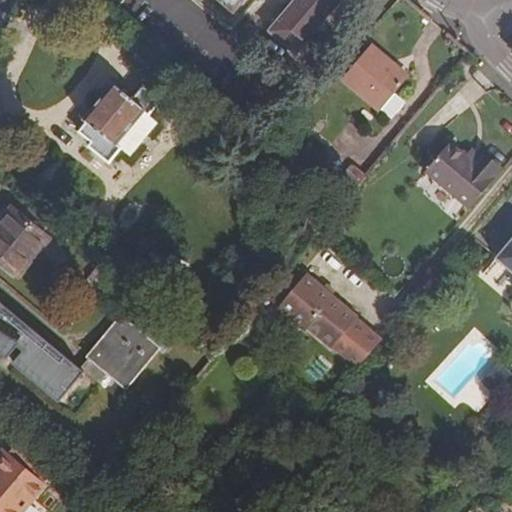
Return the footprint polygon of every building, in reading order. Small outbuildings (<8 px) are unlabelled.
[(220,0),(235,12),(245,0),(220,0)] [(290,54),(341,0),(259,0),(247,13),(290,54)] [(344,79),(381,110),(394,94),(409,77),(371,46),(344,79)] [(131,156),(157,123),(147,115),(159,101),(142,88),(133,100),(114,85),(86,120),(88,123),(80,131),(92,142),(89,145),(110,162),(121,148),(131,156)] [(394,94),(381,110),(392,119),(406,103),(394,94)] [(471,208),(497,178),(494,177),(499,172),(483,156),(481,155),(476,161),(468,154),(453,142),(428,170),(471,208)] [(332,188),(340,179),(323,164),(319,156),(308,147),(298,160),(332,188)] [(473,148),(468,154),(476,161),(481,155),(473,148)] [(483,156),(499,172),(503,167),(486,152),(483,156)] [(346,201),(368,176),(354,163),(340,179),(332,188),(346,201)] [(27,181),(33,173),(23,165),(17,173),(27,181)] [(0,261),(19,277),(51,239),(13,208),(0,222),(0,261)] [(511,238),(496,257),(511,271),(511,299),(510,301),(511,310),(511,238)] [(281,307),(310,274),(303,268),(275,302),(281,307)] [(357,365),(381,337),(359,318),(360,316),(310,274),(281,307),(309,331),(312,328),(334,347),(336,346),(357,365)] [(0,351),(59,401),(85,371),(82,369),(0,300),(0,351)] [(85,371),(123,402),(131,393),(125,387),(157,349),(164,353),(168,348),(148,331),(143,336),(121,319),(89,357),(90,358),(82,369),(85,371)] [(215,358),(224,347),(214,338),(205,349),(215,358)] [(353,377),(359,383),(363,379),(356,373),(353,377)] [(347,396),(359,383),(353,377),(341,391),(347,396)] [(0,462),(1,464),(0,465),(0,511),(24,511),(47,486),(7,450),(0,457),(0,462)]
